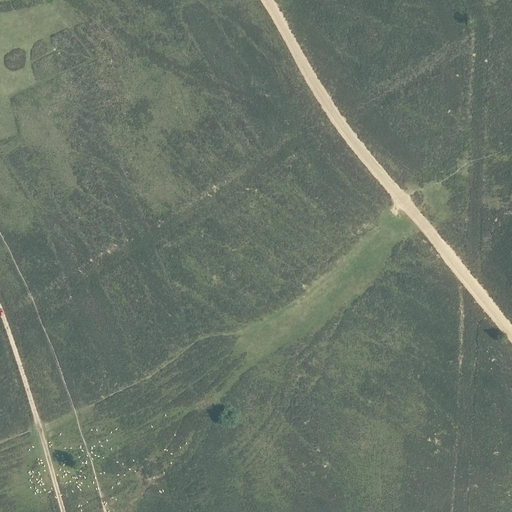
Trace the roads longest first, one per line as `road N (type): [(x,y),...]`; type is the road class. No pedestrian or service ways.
road 1 (track): [(511,331),(337,122),(265,0)]
road 2 (track): [(61,511),(0,311)]
